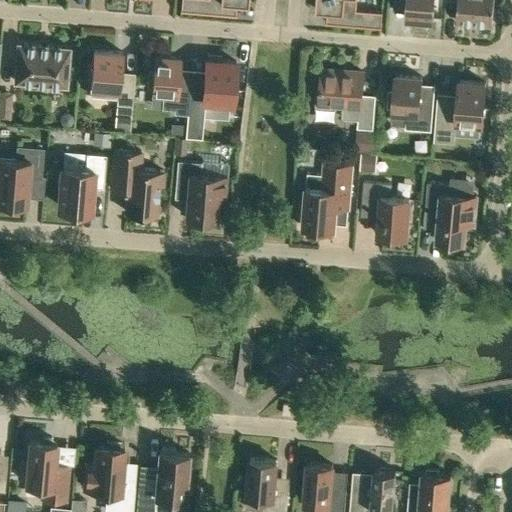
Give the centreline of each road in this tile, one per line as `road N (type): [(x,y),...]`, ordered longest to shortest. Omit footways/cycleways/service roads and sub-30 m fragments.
road 1 (residential): [(494,277),(0,230)]
road 2 (residential): [(0,406),(479,450)]
road 3 (residential): [(258,43),(0,23)]
road 4 (residential): [(511,53),(295,45)]
road 5 (residential): [(494,277),(511,128)]
